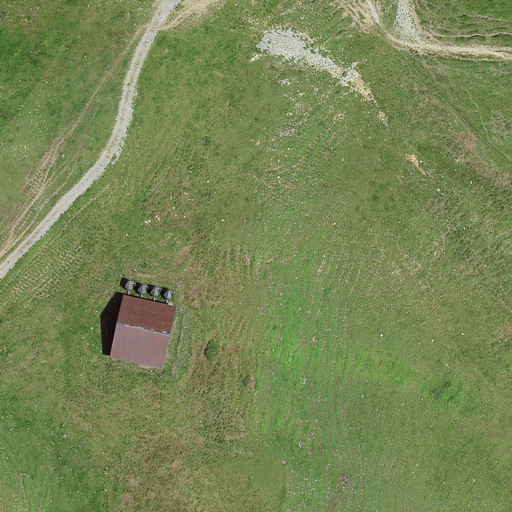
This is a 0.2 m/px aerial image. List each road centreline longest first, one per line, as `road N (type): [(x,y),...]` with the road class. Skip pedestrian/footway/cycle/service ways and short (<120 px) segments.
road 1 (track): [(170,0),(114,149),(0,276)]
road 2 (track): [(401,0),(410,31),(445,47),(511,50)]
